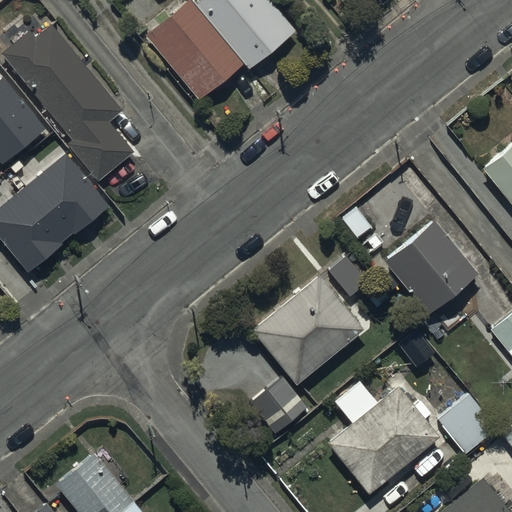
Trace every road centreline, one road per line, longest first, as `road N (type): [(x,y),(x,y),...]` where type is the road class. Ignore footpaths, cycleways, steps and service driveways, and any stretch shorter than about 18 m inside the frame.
road 1 (unclassified): [(491,0),(232,212)]
road 2 (residential): [(55,0),(232,212)]
road 3 (residential): [(252,511),(99,323)]
road 4 (unclassified): [(232,212),(99,323)]
road 5 (unclassified): [(99,323),(0,405)]
